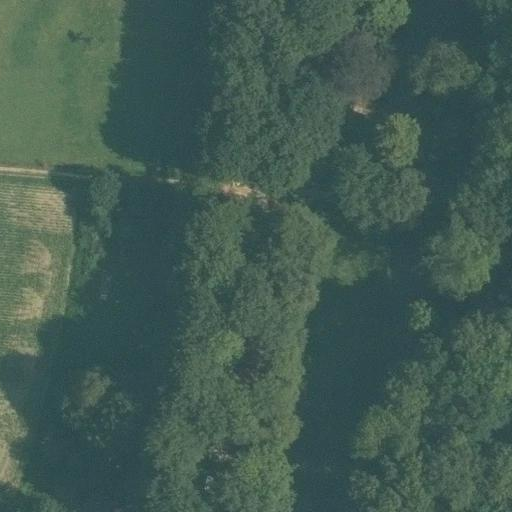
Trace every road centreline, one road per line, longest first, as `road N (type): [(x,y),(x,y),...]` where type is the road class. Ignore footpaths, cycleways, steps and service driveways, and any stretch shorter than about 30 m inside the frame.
road 1 (unclassified): [(209,511),(290,0)]
road 2 (track): [(0,169),(258,193)]
